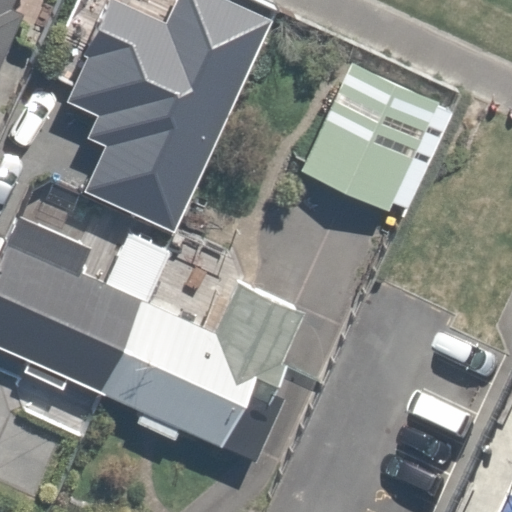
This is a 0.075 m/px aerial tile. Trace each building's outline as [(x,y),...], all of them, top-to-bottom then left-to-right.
[(0,0),(0,50),(21,6),(6,0),(0,0)] [(434,94),(348,54),(296,163),(384,203),(434,94)] [(91,85),(40,63),(2,146),(52,168),(91,85)] [(0,340),(26,353),(21,363),(60,381),(66,368),(138,401),(132,414),(172,431),(177,418),(252,454),(282,389),(271,384),(283,355),(278,353),(300,303),(235,273),(213,324),(144,293),(167,245),(128,227),(105,276),(76,263),(87,238),(16,205),(0,240),(0,340)] [(511,511),(511,493),(502,511),(511,511)]
